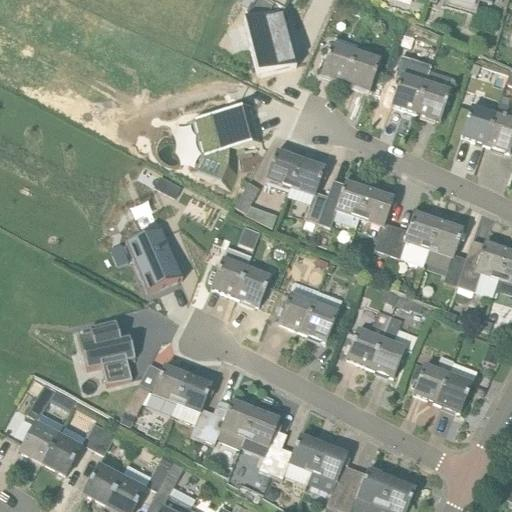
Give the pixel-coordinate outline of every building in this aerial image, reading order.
[(256,0),(243,25),(257,79),(296,69),(285,28),(291,13),(285,10),(290,0),(256,0)] [(446,0),(444,7),(463,13),(467,2),(478,5),(478,4),(490,7),(492,0),(446,0)] [(351,15),(351,16),(363,21),(363,20),(367,12),(355,7),(351,15)] [(368,24),(367,25),(377,29),(379,22),(379,21),(370,18),(368,24)] [(404,28),(402,35),(411,39),(414,32),(413,32),(404,28)] [(330,48),(321,77),(346,86),(356,57),(354,56),(330,48)] [(356,57),(346,86),(370,94),(379,64),(356,57)] [(405,65),(390,109),(417,117),(431,75),(405,65)] [(479,67),(473,65),(469,76),(476,78),(479,67)] [(439,125),(453,83),(431,75),(417,117),(439,125)] [(495,118),(485,148),(491,150),(502,154),(509,156),(511,148),(511,109),(499,105),(495,118)] [(246,108),(192,122),(192,124),(201,159),(201,161),(195,175),(194,176),(230,193),(231,192),(236,177),(237,158),(237,156),(237,152),(243,150),(256,147),(255,145),(246,110),(246,108)] [(470,110),(460,140),(485,148),(495,118),(470,110)] [(269,173),(264,185),(289,193),(300,163),(276,154),(269,173)] [(293,203),(287,218),(303,223),(304,223),(304,224),(301,231),(310,234),(312,231),(315,233),(317,228),(326,200),(322,199),(316,197),(318,190),(320,182),(323,175),(324,171),(302,163),(300,163),(289,193),(295,195),(293,203)] [(164,181),(158,193),(175,202),(181,190),(164,181)] [(326,200),(317,228),(328,232),(330,233),(332,225),(355,233),(356,233),(359,222),(360,223),(370,193),(356,189),(348,186),(344,185),(343,187),(332,183),(326,200)] [(259,192),(248,185),(233,211),(244,218),(259,192)] [(370,193),(360,223),(382,230),(374,255),(386,259),(396,232),(384,228),(393,201),(370,193)] [(259,226),(259,227),(271,233),(272,232),(276,219),(263,214),(259,226)] [(396,232),(386,259),(387,259),(388,260),(395,262),(399,263),(422,271),(423,267),(428,255),(438,225),(414,216),(407,235),(398,232),(396,232)] [(438,225),(428,255),(451,263),(446,275),(443,285),(455,290),(465,262),(454,258),(458,244),(461,237),(462,233),(440,225),(438,225)] [(159,232),(125,247),(146,296),(149,295),(154,292),(176,283),(168,265),(173,263),(169,255),(159,232)] [(500,284),(510,255),(484,246),(483,248),(473,245),(471,244),(465,262),(455,290),(466,293),(469,295),(491,303),(498,284),(500,284)] [(211,276),(207,285),(212,287),(210,292),(235,301),(247,270),(251,258),(227,248),(222,260),(215,278),(211,276)] [(481,333),(486,335),(505,341),(511,321),(511,255),(510,255),(500,284),(498,284),(491,303),(481,333)] [(387,259),(385,265),(393,268),(395,262),(388,260),(387,259)] [(316,260),(313,268),(325,272),(328,264),(316,260)] [(247,270),(235,301),(235,302),(241,304),(252,308),(258,310),(270,279),(248,270),(247,270)] [(384,292),(380,303),(393,309),(398,298),(384,292)] [(301,336),(312,307),(289,298),(283,313),(278,311),(275,320),(279,322),(278,327),(301,336)] [(399,298),(395,309),(404,312),(405,310),(409,312),(412,305),(413,304),(399,298)] [(412,305),(409,312),(411,313),(418,315),(421,308),(421,307),(413,304),(412,305)] [(325,346),(336,317),(312,307),(301,336),(325,346)] [(371,372),(392,319),(378,314),(368,337),(357,332),(345,362),(371,372)] [(443,323),(453,327),(456,318),(446,314),(443,323)] [(393,381),(405,351),(392,346),(402,323),(392,319),(371,372),(393,381)] [(93,349),(81,351),(86,373),(101,369),(106,387),(130,382),(125,363),(133,362),(128,340),(118,343),(114,325),(89,331),(90,335),(91,343),(93,349)] [(484,359),(497,364),(501,352),(488,347),(484,359)] [(138,387),(124,412),(125,413),(136,419),(141,409),(170,420),(175,408),(187,378),(175,373),(167,370),(163,369),(161,373),(149,368),(139,386),(138,387)] [(448,378),(435,373),(423,368),(412,397),(437,407),(448,378)] [(187,378),(175,408),(177,409),(199,418),(194,430),(190,439),(202,444),(213,417),(201,412),(207,399),(210,392),(211,388),(190,379),(187,378)] [(448,378),(437,407),(460,417),(471,387),(448,378)] [(43,387),(26,418),(37,424),(37,425),(41,418),(49,403),(55,393),(43,387)] [(55,393),(49,403),(69,414),(75,403),(55,393)] [(213,417),(202,444),(204,445),(213,448),(214,449),(217,443),(220,434),(235,440),(243,443),(255,413),(246,409),(231,403),(229,410),(219,406),(217,405),(213,417)] [(243,443),(240,452),(262,461),(258,473),(257,474),(270,479),(270,478),(281,452),(286,439),(274,435),(279,423),(263,416),(255,413),(243,443)] [(119,426),(119,427),(120,427),(130,432),(135,421),(135,419),(124,414),(123,416),(121,421),(120,424),(119,425),(119,426)] [(44,468),(59,439),(57,439),(62,429),(41,418),(37,425),(37,424),(35,426),(20,455),(44,468)] [(82,448),(92,453),(104,431),(93,426),(83,445),(82,448)] [(104,431),(92,453),(103,459),(104,460),(116,437),(115,437),(104,431)] [(270,478),(270,479),(281,484),(281,483),(283,479),(287,467),(311,476),(322,447),(314,444),(299,438),(292,456),(281,452),(270,478)] [(75,461),(80,451),(59,439),(44,468),(65,479),(75,461)] [(322,447),(311,476),(313,477),(335,486),(332,492),(330,498),(325,509),(324,511),(337,511),(352,475),(342,470),(342,468),(345,461),(347,457),(332,451),(324,448),(322,447)] [(159,467),(167,472),(173,461),(163,456),(157,466),(159,467)] [(188,511),(167,501),(172,491),(179,478),(184,469),(173,463),(168,472),(156,495),(148,511),(149,511),(188,511)] [(150,481),(145,489),(156,495),(168,472),(167,472),(157,466),(150,481)] [(106,509),(122,479),(99,467),(83,497),(106,509)] [(352,475),(337,511),(351,511),(352,511),(355,502),(379,511),(391,482),(382,478),(379,477),(371,474),(367,473),(364,479),(354,475),(352,475)] [(111,511),(133,511),(144,492),(122,479),(106,509),(111,511)] [(406,511),(411,503),(414,496),(415,492),(400,486),(392,483),(391,482),(379,511),(406,511)] [(268,490),(263,500),(273,505),(273,506),(279,495),(278,495),(268,490)]
